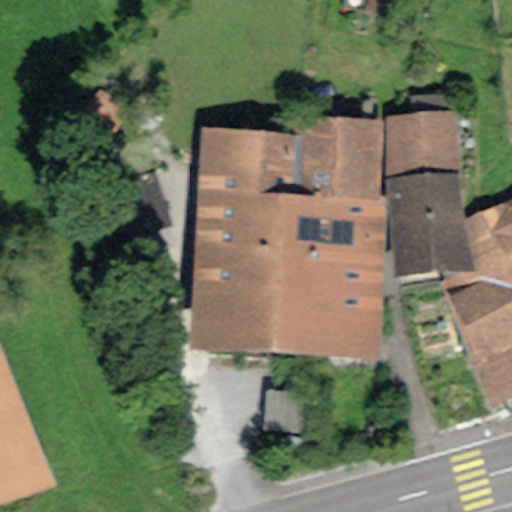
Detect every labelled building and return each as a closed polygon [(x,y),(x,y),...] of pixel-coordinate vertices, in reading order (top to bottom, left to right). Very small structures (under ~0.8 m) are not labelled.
[(299,129),(299,150),(296,206),(286,205),(283,266),(311,267),(313,207),(344,208),(344,206),(368,207),(371,132),(299,129)] [(453,129),(397,129),(401,271),(467,266),(456,225),(453,129)] [(296,206),(299,150),(213,147),(211,204),(220,204),(216,322),(322,327),(324,267),(311,267),(283,266),(286,205),(296,206)] [(165,225),(149,167),(104,179),(120,238),(165,225)] [(511,219),(505,205),(459,226),(472,268),(506,251),(511,264),(511,270),(486,285),(511,334),(481,350),(502,392),(511,386),(511,219)] [(322,327),(369,329),(371,270),(342,268),(343,242),(373,243),(374,207),(368,207),(344,206),(344,208),(313,207),(311,267),(324,267),(322,327)] [(0,494),(38,480),(0,380),(0,494)]
